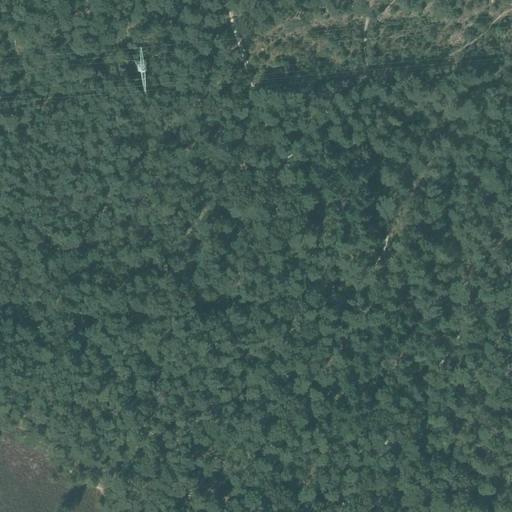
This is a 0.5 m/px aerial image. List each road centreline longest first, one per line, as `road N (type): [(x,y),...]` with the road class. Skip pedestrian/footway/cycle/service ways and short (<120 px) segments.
road 1 (unknown): [(252,469),(357,309),(399,216),(384,169),(363,0)]
road 2 (track): [(230,9),(292,254),(252,469)]
road 3 (track): [(331,511),(511,262)]
road 4 (track): [(230,9),(0,103)]
